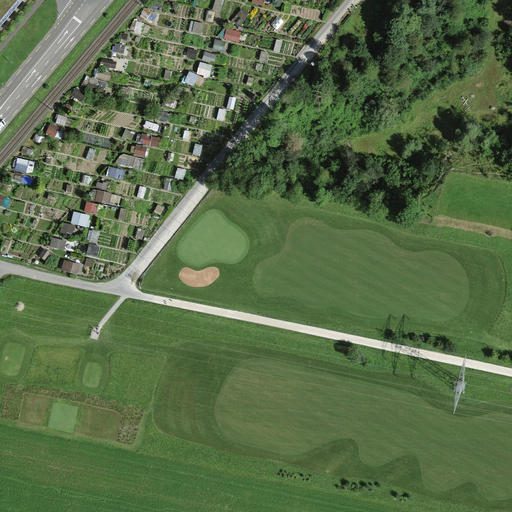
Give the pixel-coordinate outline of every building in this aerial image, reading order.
[(0,0),(0,44),(3,47),(42,0),(41,0),(0,0)] [(241,41),(243,31),(230,28),(227,37),(241,41)] [(211,77),(215,64),(202,61),(199,73),(211,77)] [(144,133),(141,142),(150,145),(153,135),(144,133)] [(99,189),(98,200),(112,202),(113,191),(99,189)] [(87,211),(100,213),(101,202),(88,201),(87,211)] [(76,210),(74,222),(90,225),(92,213),(76,210)]
